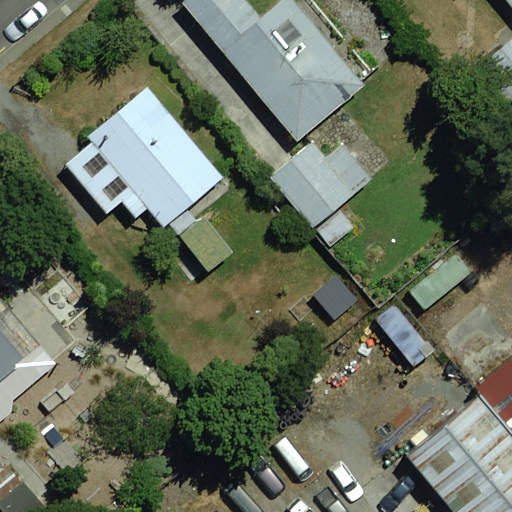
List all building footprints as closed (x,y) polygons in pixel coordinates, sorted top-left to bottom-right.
[(227,0),(169,0),(159,9),(270,145),(352,78),(288,0),(267,0),(243,19),(227,0)] [(511,0),(496,0),(509,15),(511,12),(511,0)] [(511,106),(511,41),(481,65),(511,106)] [(134,90),(42,157),(88,217),(156,231),(214,183),(134,90)] [(298,133),(248,170),(290,224),(343,192),(298,133)] [(213,270),(236,247),(200,210),(177,233),(213,270)] [(40,345),(22,359),(0,329),(0,421),(13,411),(13,400),(56,364),(40,345)] [(511,343),(472,376),(511,421),(511,343)] [(449,511),(511,511),(511,421),(472,376),(395,446),(449,511)]
